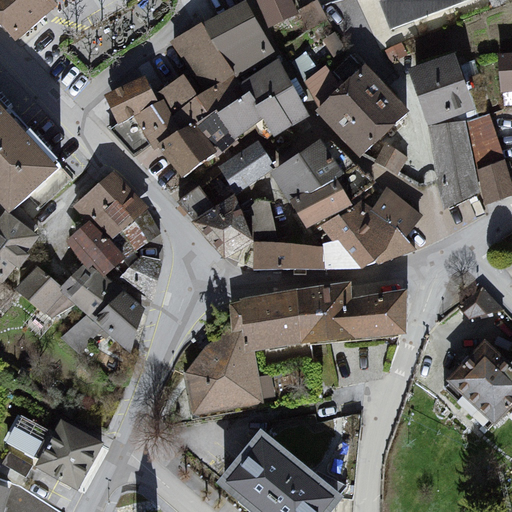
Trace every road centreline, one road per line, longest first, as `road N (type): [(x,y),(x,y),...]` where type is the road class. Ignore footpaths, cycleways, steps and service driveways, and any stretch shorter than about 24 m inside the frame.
road 1 (residential): [(198,283),(261,288),(402,272),(462,252),(511,215)]
road 2 (residential): [(198,283),(162,210),(0,36)]
road 3 (residential): [(121,462),(173,319),(198,283)]
